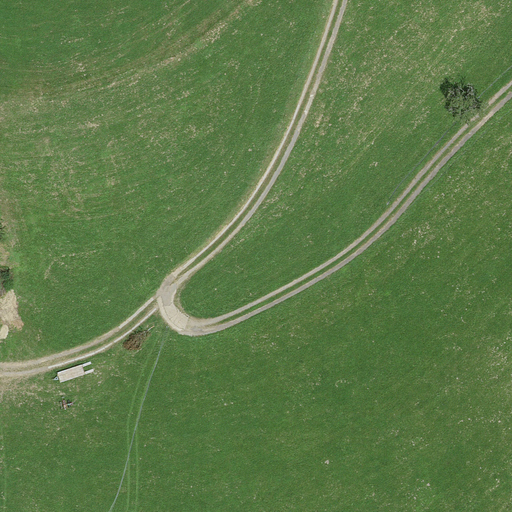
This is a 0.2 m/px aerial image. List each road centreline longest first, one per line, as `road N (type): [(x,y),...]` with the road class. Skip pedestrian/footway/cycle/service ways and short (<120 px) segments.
road 1 (track): [(511,88),(352,251),(231,318),(184,324),(168,310),(169,287),(231,229),(265,183),(302,109),(340,0)]
road 2 (track): [(0,368),(38,366),(96,347),(167,294)]
